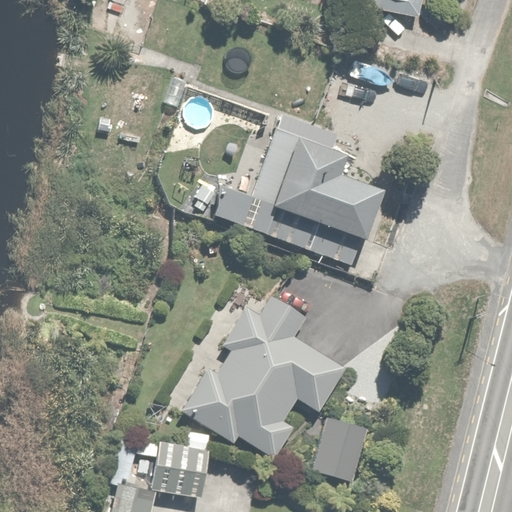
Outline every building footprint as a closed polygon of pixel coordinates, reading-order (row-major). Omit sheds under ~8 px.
[(359,143),(282,116),(253,198),(221,187),(209,220),(351,269),(360,244),(367,246),(383,201),(344,187),(359,143)] [(303,323),(270,304),(260,321),(248,313),(226,351),(233,355),(219,379),(209,373),(183,417),(235,448),(238,442),(272,462),(292,429),(285,425),(298,403),(319,416),(343,376),(291,344),(303,323)] [(368,438),(325,424),(310,474),(352,488),(368,438)] [(200,502),(210,438),(188,435),(185,454),(158,450),(152,495),(200,502)] [(132,511),(136,495),(116,492),(112,511),(132,511)]
